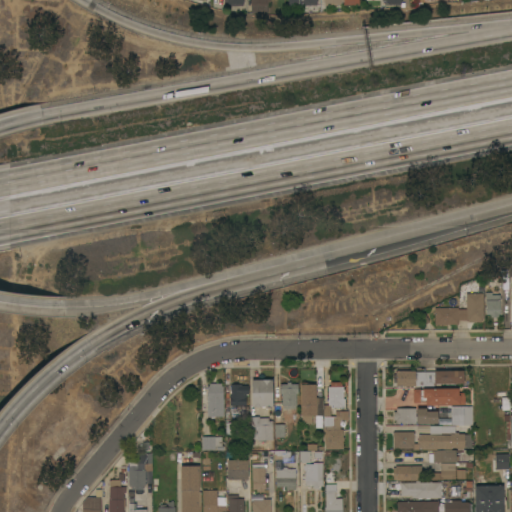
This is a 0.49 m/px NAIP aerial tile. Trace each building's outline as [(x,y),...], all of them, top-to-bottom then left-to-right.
[(270,0),(270,1),(267,1),(268,12),(251,13),(251,3),(250,0),(270,0)] [(458,309),(466,309),(466,293),(467,293),(467,285),(482,285),(482,293),(483,293),(483,321),(481,321),(468,321),(467,321),(466,320),(458,320),(459,324),(435,324),(434,307),(458,307),(458,309)] [(492,292),(492,294),(500,294),(501,314),(499,314),(499,317),(490,317),(490,314),(486,314),(485,292),(492,292)] [(440,383),(440,385),(396,386),(396,382),(394,382),(393,374),(396,374),(396,370),(415,370),(415,371),(464,370),(464,383),(440,383)] [(273,406),(252,407),(252,379),(272,379),(273,406)] [(298,393),(296,393),(297,405),(296,405),(296,408),(283,408),(283,405),(282,405),(282,393),(280,393),(280,383),(287,383),(287,381),(291,381),(291,383),(298,383),(298,393)] [(325,449),(325,441),(323,441),(323,426),(324,426),(324,416),(322,416),(322,415),(301,415),(301,384),(316,384),(316,402),(322,402),(322,405),(328,405),(328,386),(331,386),(330,381),(341,381),(342,386),(343,386),(343,398),(345,398),(345,407),(333,407),(333,405),(330,405),(330,415),(337,415),(336,411),(348,411),(348,419),(340,419),(340,429),(343,429),(343,437),(344,437),(344,440),(343,440),(343,448),(325,449)] [(223,416),(207,416),(207,386),(209,386),(209,383),(221,383),(221,386),(223,386),(223,416)] [(230,405),(230,394),(231,394),(231,384),(241,384),(241,385),(248,385),(248,394),(246,394),(246,405),(230,405)] [(458,392),(465,392),(465,404),(426,405),(426,402),(413,402),(413,389),(458,388),(458,392)] [(472,425),(451,425),(451,406),(472,405),(472,425)] [(416,423),(396,423),(396,420),(394,420),(394,411),(396,411),(396,408),(416,407),(416,423)] [(416,423),(416,408),(426,408),(426,411),(438,411),(438,423),(416,423)] [(448,424),(448,411),(436,411),(436,424),(448,424)] [(273,440),(257,440),(257,439),(254,439),(254,433),(251,433),(251,416),(259,416),(259,417),(268,417),(269,420),(272,420),(273,440)] [(237,422),(237,435),(226,435),(226,422),(237,422)] [(284,424),(284,437),(274,437),(274,424),(284,424)] [(455,433),(441,433),(441,434),(430,434),(430,425),(441,425),(441,426),(455,426),(455,433)] [(464,447),(463,447),(463,449),(451,449),(456,450),(455,455),(459,455),(459,461),(456,461),(456,462),(433,461),(433,450),(436,450),(436,449),(417,449),(417,448),(414,448),(393,448),(394,431),(414,431),(414,444),(418,444),(418,434),(450,434),(450,433),(464,433),(464,447)] [(215,436),(222,436),(222,445),(224,445),(224,450),(217,450),(217,446),(215,446),(215,449),(202,450),(202,436),(215,436)] [(152,463),(139,463),(139,461),(138,461),(138,447),(143,447),(143,448),(145,448),(145,441),(152,441),(152,448),(149,448),(149,449),(150,449),(150,452),(152,452),(152,463)] [(299,462),(288,462),(288,467),(287,467),(287,468),(295,468),(295,475),(296,475),(295,489),(286,489),(286,486),(276,486),(276,469),(281,469),(281,467),(274,467),(275,450),(283,450),(283,451),(299,451),(299,462)] [(310,454),(311,454),(311,458),(310,458),(310,463),(301,463),(301,461),(299,461),(299,450),(310,450),(310,454)] [(324,461),(311,462),(311,451),(324,450),(324,461)] [(495,469),(495,454),(508,453),(509,468),(495,469)] [(248,479),(227,479),(227,459),(235,459),(235,457),(238,457),(238,459),(248,459),(248,479)] [(129,466),(129,462),(137,462),(137,466),(138,466),(138,469),(145,469),(145,485),(143,485),(143,489),(131,489),(131,486),(128,486),(128,466),(129,466)] [(313,463),(313,462),(322,462),(323,485),(318,485),(318,488),(313,488),(313,485),(305,485),(305,475),(305,463),(313,463)] [(252,467),(252,464),(264,463),(264,467),(265,467),(266,488),(264,489),(264,491),(256,492),(256,489),(253,489),(252,467)] [(455,478),(442,479),(428,479),(428,472),(440,472),(440,463),(455,463),(455,478)] [(200,491),(201,491),(201,511),(181,511),(181,465),(199,465),(200,491)] [(421,480),(395,480),(395,479),(393,479),(393,467),(395,467),(395,465),(421,465),(421,480)] [(120,479),(120,486),(126,486),(126,492),(124,492),(124,494),(123,494),(123,499),(125,499),(125,503),(124,503),(124,511),(109,511),(109,499),(109,479),(120,479)] [(441,497),(415,497),(412,497),(412,495),(401,495),(401,494),(388,494),(388,482),(415,482),(415,481),(420,481),(420,482),(441,482),(441,497)] [(342,511),(325,511),(325,491),(324,491),(324,483),(335,483),(336,498),(342,498),(342,511)] [(503,511),(474,511),(474,485),(503,485),(503,511)] [(95,497),(95,489),(102,489),(102,497),(101,497),(101,511),(82,511),(82,501),(87,497),(95,497)] [(217,505),(226,505),(226,511),(203,511),(203,490),(217,490),(217,505)] [(271,511),(252,511),(252,501),(252,492),(265,492),(265,493),(266,493),(266,498),(271,498),(271,511)] [(244,511),(228,511),(228,498),(229,498),(229,494),(238,494),(238,498),(244,498),(244,511)] [(146,511),(129,511),(129,503),(128,503),(128,497),(134,497),(134,503),(136,503),(136,509),(146,509),(146,511)] [(443,511),(443,500),(461,500),(461,501),(467,501),(467,502),(469,502),(469,511),(443,511)] [(159,507),(159,504),(168,504),(167,501),(174,501),(174,507),(175,507),(175,511),(158,511),(158,507),(159,507)] [(438,511),(397,511),(397,501),(438,501),(438,511)]
